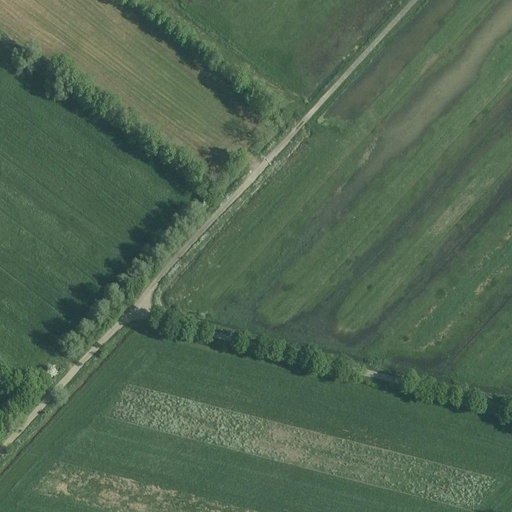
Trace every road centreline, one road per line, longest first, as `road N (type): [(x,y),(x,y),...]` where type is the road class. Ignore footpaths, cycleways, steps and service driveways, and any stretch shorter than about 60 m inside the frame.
road 1 (unclassified): [(130,312),(419,0)]
road 2 (unclassified): [(511,410),(130,312)]
road 3 (unclassified): [(0,451),(130,312)]
